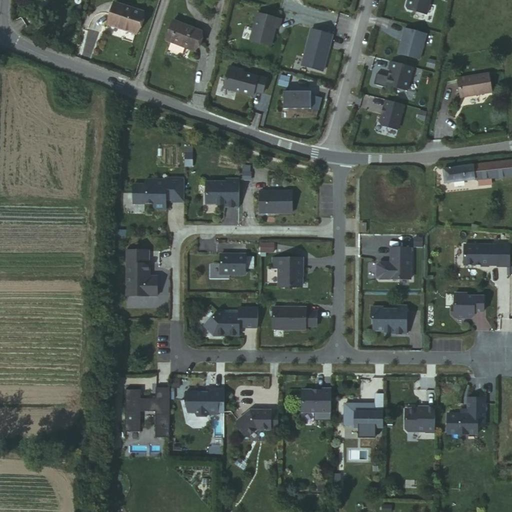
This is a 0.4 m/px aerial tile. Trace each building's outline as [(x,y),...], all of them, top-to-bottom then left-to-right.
[(430,0),(409,0),(407,8),(409,12),(426,16),(430,0)] [(136,14),(110,7),(104,29),(131,36),(136,14)] [(282,22),(258,17),(251,44),(271,48),(276,30),(279,31),(282,22)] [(200,23),(171,18),(167,41),(195,46),(200,23)] [(426,35),(405,30),(399,55),(420,61),(426,35)] [(323,74),(333,37),(311,31),(302,68),(323,74)] [(413,69),(392,64),(390,71),(392,72),(388,87),(407,92),(413,69)] [(241,72),(230,69),(225,91),(254,99),(255,94),(263,96),(267,82),(240,75),(241,72)] [(463,75),(466,92),(479,89),(480,94),(497,91),(493,70),(463,75)] [(288,89),(290,80),(281,78),(279,87),(288,89)] [(312,94),(284,95),(285,112),(312,112),(312,94)] [(404,107),(387,102),(384,110),(386,111),(384,116),(383,116),(381,125),(383,127),(398,131),(404,107)] [(431,114),(422,111),(419,120),(429,123),(431,114)] [(452,170),(444,170),(445,183),(478,180),(491,179),(511,177),(511,163),(463,168),(452,170)] [(152,209),(164,209),(164,196),(170,197),(183,197),(183,178),(164,178),(164,179),(144,179),(144,184),(132,184),(131,203),(152,204),(152,209)] [(225,182),(205,181),(205,204),(216,204),(216,205),(223,205),(223,207),(238,207),(238,179),(225,178),(225,182)] [(259,191),(259,213),(292,213),(292,191),(259,191)] [(274,245),(261,242),(260,251),(273,253),(274,245)] [(465,245),(465,265),(477,265),(477,264),(482,264),(482,266),(490,266),(490,265),(498,265),(498,245),(465,245)] [(380,263),(378,265),(378,276),(380,279),(411,279),(411,248),(391,248),(391,265),(388,265),(388,263),(380,263)] [(126,250),(125,296),(156,296),(156,277),(146,277),(146,272),(148,272),(148,264),(146,264),(146,251),(126,250)] [(232,254),(220,254),(220,274),(244,274),(245,254),(237,254),(237,256),(232,256),(232,254)] [(278,268),(278,287),(300,287),(301,269),(302,269),(302,258),(272,258),(272,268),(278,268)] [(485,311),(485,296),(468,296),(467,293),(455,293),(455,305),(453,305),(453,314),(456,318),(467,318),(467,315),(475,315),(475,311),(485,311)] [(392,334),(407,334),(407,306),(398,306),(398,309),(383,309),(383,307),(372,307),(372,318),(374,320),(374,328),(377,331),(384,331),(384,332),(392,333),(392,334)] [(219,310),(203,326),(213,336),(239,336),(238,330),(235,327),(238,325),(242,325),(242,327),(257,328),(257,308),(238,308),(238,314),(223,314),(219,310)] [(273,308),(272,330),(305,330),(305,327),(305,311),(305,308),(273,308)] [(316,311),(305,311),(305,327),(316,327),(316,311)] [(168,438),(168,388),(154,388),(154,399),(139,399),(139,390),(124,390),(124,432),(139,432),(139,411),(154,412),(154,438),(168,438)] [(223,413),(223,389),(209,389),(209,393),(205,393),(184,393),(184,400),(185,413),(191,413),(195,417),(205,417),(207,415),(217,415),(217,413),(223,413)] [(321,391),(302,391),(302,412),(314,412),(314,421),(331,421),(331,389),(321,389),(321,391)] [(377,406),(384,406),(384,394),(375,394),(375,406),(377,406)] [(461,414),(448,414),(448,434),(478,434),(478,427),(486,427),(486,398),(469,398),(468,410),(468,414),(461,414)] [(384,427),(384,406),(377,406),(377,413),(355,412),(355,427),(384,427)] [(435,433),(435,408),(427,408),(427,410),(419,410),(406,410),(406,430),(408,432),(426,432),(427,433),(435,433)] [(278,428),(278,414),(271,414),(271,411),(250,411),(237,423),(237,428),(244,437),(249,437),(256,430),(271,430),(271,428),(278,428)]
